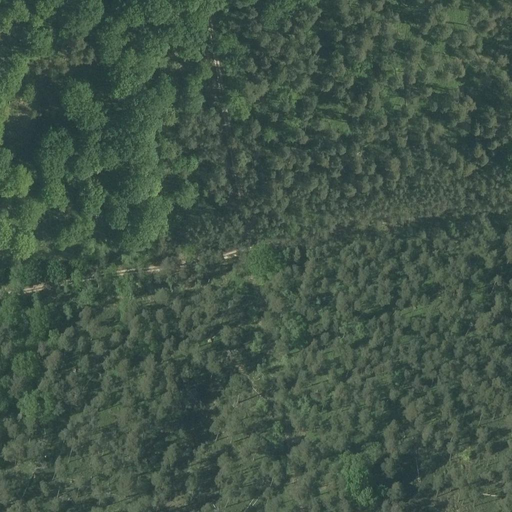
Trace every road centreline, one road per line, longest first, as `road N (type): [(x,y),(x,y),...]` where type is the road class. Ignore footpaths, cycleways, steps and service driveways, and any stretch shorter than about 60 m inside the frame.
road 1 (track): [(204,0),(244,247),(229,259),(0,301)]
road 2 (track): [(244,237),(281,243),(511,200)]
